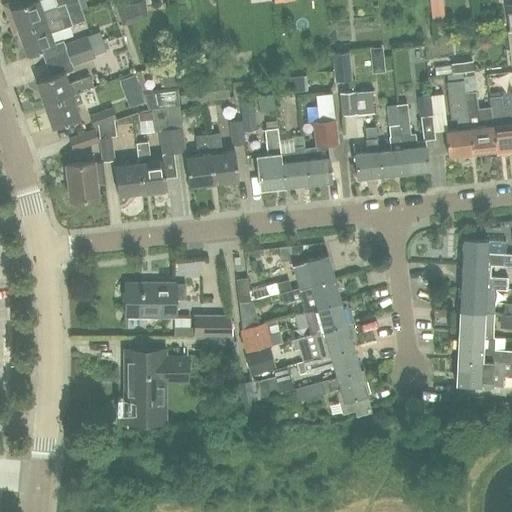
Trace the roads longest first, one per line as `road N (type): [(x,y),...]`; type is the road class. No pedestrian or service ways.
road 1 (residential): [(44,249),(392,211)]
road 2 (residential): [(37,511),(51,351),(44,249)]
road 3 (residential): [(408,371),(392,211)]
road 4 (residential): [(44,249),(0,102)]
road 5 (residential): [(392,211),(511,197)]
